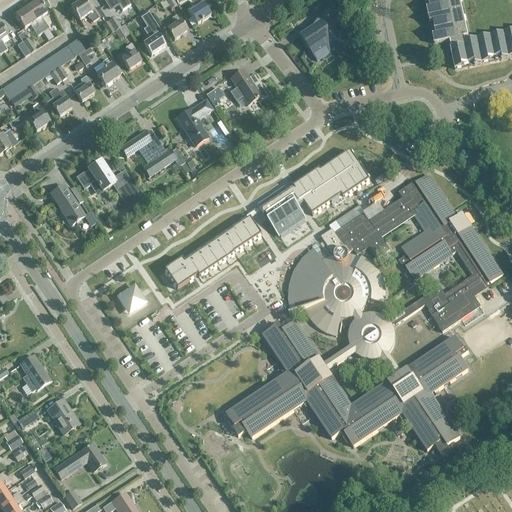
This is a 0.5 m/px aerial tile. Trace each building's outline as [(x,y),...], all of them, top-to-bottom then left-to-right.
[(101,0),(108,10),(117,4),(119,7),(122,12),(130,7),(125,0),(101,0)] [(171,11),(177,7),(171,0),(165,0),(164,1),(171,11)] [(424,0),(428,18),(429,19),(428,19),(434,45),(435,46),(450,42),(451,50),(450,50),(455,71),(456,71),(508,60),(508,59),(509,59),(511,58),(511,33),(465,43),(464,39),(468,38),(465,25),(465,24),(459,0),(424,0)] [(40,2),(39,3),(38,2),(27,10),(43,34),(46,38),(48,42),(53,39),(48,31),(49,30),(41,19),(47,16),(42,8),(44,7),(40,2)] [(92,24),(98,20),(93,13),(91,14),(83,2),(71,10),(79,22),(88,17),(92,24)] [(197,27),(210,18),(202,6),(194,12),(192,8),(187,12),(197,27)] [(147,14),(147,13),(144,9),(139,12),(149,27),(154,23),(150,17),(153,15),(151,11),(147,14)] [(43,34),(27,10),(15,18),(24,31),(30,27),(37,38),(39,37),(41,41),(46,38),(43,34)] [(331,10),(321,17),(325,22),(334,15),(331,10)] [(174,43),(187,34),(180,23),(176,17),(172,20),(175,26),(167,32),(174,43)] [(115,33),(121,29),(114,19),(108,23),(115,33)] [(323,23),(314,28),(313,30),(313,29),(300,38),(317,63),(329,54),(328,30),(323,23)] [(109,37),(114,34),(107,24),(102,27),(109,37)] [(0,27),(0,49),(4,54),(6,59),(10,56),(7,52),(3,46),(2,47),(0,44),(8,38),(0,27)] [(124,39),(129,36),(124,28),(119,31),(124,39)] [(151,58),(165,49),(157,37),(152,31),(148,34),(152,40),(143,46),(151,58)] [(36,52),(30,42),(24,34),(18,38),(22,44),(30,56),(36,52)] [(82,41),(87,48),(92,44),(87,37),(82,41)] [(78,42),(73,45),(80,56),(85,53),(78,42)] [(30,56),(22,44),(17,47),(25,60),(30,56)] [(73,45),(68,48),(75,59),(80,56),(73,45)] [(129,73),(141,65),(133,54),(135,53),(131,46),(125,50),(129,56),(121,62),(129,73)] [(68,48),(63,52),(70,63),(75,59),(68,48)] [(86,58),(92,54),(90,50),(78,58),(85,68),(91,65),(86,58)] [(63,52),(58,55),(65,66),(70,63),(63,52)] [(58,55),(52,58),(60,69),(65,66),(58,55)] [(52,58),(47,62),(55,72),(60,69),(52,58)] [(105,89),(119,79),(111,67),(110,67),(107,61),(102,64),(106,70),(97,76),(105,89)] [(47,62),(42,65),(50,76),(55,72),(47,62)] [(73,68),(77,74),(84,69),(80,64),(73,68)] [(42,65),(37,68),(45,79),(50,76),(42,65)] [(37,68),(32,71),(40,82),(45,79),(37,68)] [(62,83),(67,80),(60,70),(55,73),(62,83)] [(32,71),(27,75),(35,86),(40,82),(32,71)] [(55,73),(50,77),(45,80),(47,83),(52,80),(56,86),(61,83),(55,73)] [(236,91),(230,95),(235,103),(242,99),(247,107),(261,99),(244,73),(230,82),(236,91)] [(27,75),(22,78),(29,89),(35,86),(27,75)] [(22,78),(17,81),(24,92),(29,89),(22,78)] [(80,82),(82,85),(73,91),(81,104),(94,96),(88,87),(90,86),(86,79),(80,82)] [(17,81),(12,85),(19,95),(24,92),(17,81)] [(12,85),(7,88),(14,99),(16,98),(19,95),(12,85)] [(7,88),(2,91),(9,102),(14,99),(7,88)] [(34,101),(39,98),(32,88),(27,91),(34,101)] [(65,101),(67,100),(62,92),(58,95),(55,91),(49,95),(52,101),(47,105),(51,111),(52,109),(59,119),(71,111),(65,101)] [(14,99),(9,102),(14,109),(20,105),(16,98),(14,99)] [(198,122),(212,112),(206,103),(191,112),(176,121),(195,149),(208,140),(200,128),(201,128),(198,122)] [(36,135),(50,125),(42,114),(37,107),(32,110),(37,117),(28,123),(36,135)] [(21,130),(25,127),(19,119),(8,126),(12,131),(18,127),(21,130)] [(9,132),(2,137),(0,138),(0,157),(18,146),(9,132)] [(149,179),(174,163),(178,170),(185,165),(175,151),(171,154),(170,152),(166,155),(153,136),(149,140),(145,134),(120,151),(126,160),(143,148),(153,163),(143,170),(149,179)] [(285,189),(258,207),(259,209),(262,213),(278,237),(305,219),(298,210),(304,205),(312,217),(331,205),(342,198),(343,200),(344,200),(361,188),(370,182),(365,175),(359,166),(350,153),(321,173),(320,171),(293,189),(294,189),(295,192),(290,196),(288,193),(285,189)] [(101,163),(76,180),(77,181),(78,181),(84,191),(86,190),(90,188),(97,183),(99,187),(98,187),(103,194),(115,186),(120,194),(127,190),(119,178),(113,182),(112,179),(111,180),(108,176),(109,176),(101,163)] [(192,163),(187,167),(191,173),(196,169),(192,163)] [(281,380),(281,381),(228,416),(227,416),(240,437),(238,438),(238,439),(247,433),(252,441),(252,440),(299,408),(300,409),(304,406),(305,399),(310,400),(309,407),(311,411),(312,411),(332,440),(331,440),(332,441),(343,434),(353,449),(354,449),(354,448),(395,420),(396,421),(399,418),(401,411),(406,412),(405,419),(407,423),(408,423),(428,452),(427,452),(428,453),(435,448),(441,456),(442,456),(440,454),(460,440),(460,439),(459,440),(435,404),(436,404),(433,400),(426,399),(427,393),(434,395),(438,392),(467,372),(467,373),(468,372),(460,360),(468,354),(466,355),(455,339),(454,340),(455,341),(408,372),(407,372),(400,376),(387,357),(389,355),(389,354),(390,352),(391,350),(393,346),(394,340),(394,336),(394,332),(392,329),(426,306),(429,311),(428,312),(443,334),(462,321),(460,319),(479,307),(480,309),(481,309),(471,294),(476,291),(477,293),(503,276),(502,276),(470,229),(471,228),(462,215),(456,219),(428,178),(429,178),(429,177),(413,187),(412,185),(411,186),(411,187),(399,195),(399,194),(398,194),(403,201),(370,223),(365,216),(365,215),(335,236),(332,231),(321,238),(332,254),(336,251),(337,252),(336,254),(335,255),(334,257),(334,259),(331,260),(328,261),(325,262),(322,264),(315,254),(315,255),(315,256),(310,260),(306,264),(302,270),(298,276),(294,288),(293,302),(294,305),(292,305),(293,306),(302,305),(303,311),(289,316),(289,317),(306,312),(307,315),(308,317),(310,321),(313,324),(317,328),(320,331),(323,333),(327,335),(331,336),(336,338),(337,338),(340,320),(342,320),(343,320),(346,320),(348,320),(350,320),(351,319),(352,320),(355,318),(357,323),(355,324),(355,325),(354,327),(353,328),(351,333),(350,336),(350,343),(351,347),(352,350),(324,368),(320,361),(319,361),(295,326),(296,326),(296,325),(283,333),(278,325),(277,325),(279,328),(263,338),(263,339),(264,338),(284,368),(283,368),(285,372),(293,373),(292,379),(284,378),(281,380)] [(74,190),(68,194),(64,188),(50,197),(70,228),(84,219),(77,207),(83,203),(74,190)] [(367,190),(362,195),(366,200),(372,195),(367,190)] [(181,261),(164,272),(177,291),(197,278),(198,280),(230,258),(262,237),(251,220),(184,265),(182,262),(181,261)] [(136,311),(145,305),(134,289),(126,295),(136,311)] [(33,358),(20,367),(26,378),(22,381),(26,386),(21,390),(27,398),(32,395),(36,392),(37,393),(50,384),(33,358)] [(63,438),(79,427),(63,402),(46,413),(63,438)] [(33,413),(19,422),(17,424),(22,431),(38,420),(33,413)] [(19,422),(17,419),(14,421),(12,417),(9,419),(14,426),(17,424),(19,422)] [(5,445),(10,453),(23,445),(17,437),(5,445)] [(60,482),(87,465),(93,474),(105,466),(92,447),(80,455),(54,472),(60,482)] [(13,456),(17,463),(28,457),(23,450),(13,456)] [(436,452),(431,455),(435,461),(440,457),(436,452)] [(29,468),(19,475),(24,481),(34,475),(29,468)] [(10,483),(7,478),(0,482),(0,497),(6,493),(1,486),(3,484),(5,486),(10,483)] [(28,492),(37,487),(34,482),(25,488),(28,492)] [(33,499),(43,493),(40,488),(30,494),(33,499)] [(6,493),(0,497),(0,508),(2,511),(20,499),(17,494),(12,497),(13,499),(11,501),(6,493)] [(72,511),(81,506),(73,493),(64,499),(72,511)] [(135,511),(125,496),(103,511),(113,511),(115,511),(116,511),(135,511)] [(41,509),(43,511),(53,505),(48,497),(35,505),(38,511),(41,509)] [(23,503),(20,499),(2,511),(18,511),(15,506),(17,505),(18,506),(23,503)]
